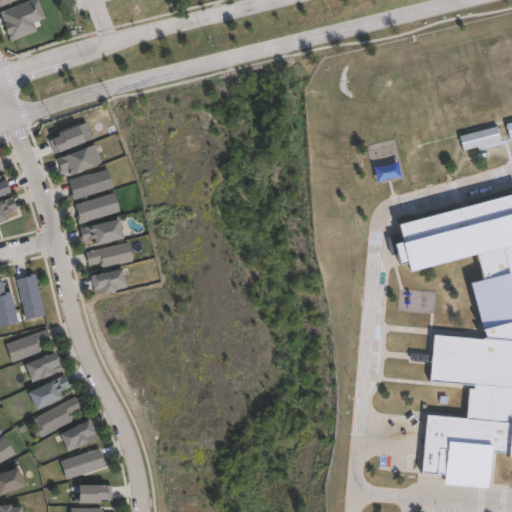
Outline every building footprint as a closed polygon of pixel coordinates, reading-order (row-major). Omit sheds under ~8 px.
[(36,31),(11,40),(8,33),(7,34),(3,23),(5,22),(1,11),(28,0),(37,0),(44,17),(32,21),(36,31)] [(81,142),(54,153),(48,139),(56,136),(55,134),(74,125),(81,142)] [(100,162),(68,174),(66,169),(60,172),(55,159),(93,144),(100,162)] [(112,187),(72,199),(67,181),(107,169),(112,187)] [(119,211),(77,223),(75,216),(77,216),(73,204),(113,192),(119,211)] [(511,192),(511,456),(483,453),(480,477),(422,470),(428,415),(467,420),(471,384),(431,379),(436,336),(478,341),(474,330),(463,284),(476,280),(468,252),(410,269),(398,223),(511,192)] [(5,221),(0,223),(0,201),(11,197),(16,210),(3,216),(5,221)] [(120,239),(92,246),(91,239),(81,242),(78,229),(115,219),(120,239)] [(132,260),(119,264),(119,262),(99,266),(98,262),(87,265),(84,252),(127,242),(132,260)] [(120,271),(124,289),(113,292),(113,293),(94,298),(93,292),(90,292),(89,289),(88,289),(87,283),(88,283),(87,279),(120,271)] [(42,313),(24,318),(14,280),(33,276),(42,313)] [(0,279),(3,290),(8,289),(16,320),(0,324),(0,279)] [(21,357),(11,361),(4,343),(45,328),(50,341),(37,345),(38,348),(20,355),(21,357)] [(58,369),(28,381),(27,377),(26,377),(20,362),(50,350),(58,369)] [(59,396),(31,408),(23,390),(61,374),(67,386),(56,390),(59,396)] [(56,427),(43,434),(34,416),(73,395),(79,407),(68,413),(71,417),(55,426),(56,427)] [(94,437),(64,452),(55,432),(84,418),(94,437)] [(12,453),(0,460),(0,436),(2,435),(12,453)] [(97,447),(102,461),(103,461),(104,465),(64,479),(58,460),(97,447)] [(19,484),(0,491),(0,470),(12,465),(19,484)] [(102,483),(102,484),(108,484),(108,498),(98,498),(98,501),(74,502),(74,483),(102,483)] [(0,511),(0,503),(6,503),(6,506),(17,505),(17,511),(0,511)]
